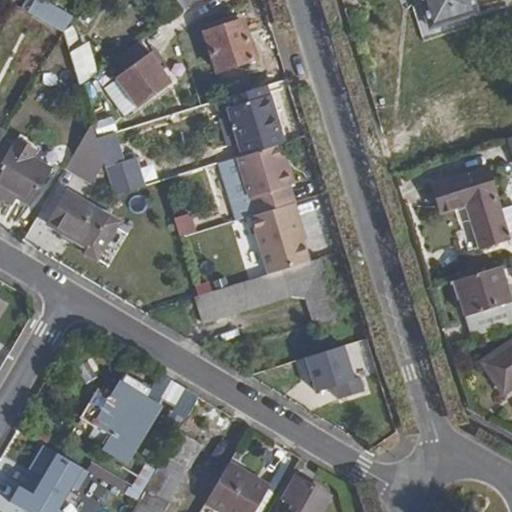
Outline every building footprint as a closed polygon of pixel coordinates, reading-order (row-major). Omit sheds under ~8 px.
[(25,0),(21,7),(26,10),(32,0),(25,0)] [(44,0),(32,0),(26,10),(63,32),(73,17),(44,0)] [(472,0),(420,0),(428,24),(476,10),(472,0)] [(215,71),(217,70),(251,59),(253,59),(241,21),(224,26),(223,20),(205,26),(207,31),(202,33),(215,71)] [(146,51),(139,40),(115,58),(122,68),(113,77),(133,104),(168,80),(154,61),(146,51)] [(67,50),(78,82),(99,76),(88,43),(67,50)] [(152,47),(146,51),(154,61),(160,58),(152,47)] [(251,59),(217,70),(220,80),(253,70),(251,59)] [(263,87),(225,99),(239,143),(276,132),(263,87)] [(496,124),(486,92),(437,106),(450,147),(476,139),(473,131),(496,124)] [(87,167),(99,149),(95,138),(88,111),(62,153),(87,167)] [(112,117),(94,121),(97,134),(115,130),(112,117)] [(242,156),(277,145),(280,144),(276,132),(239,143),(242,156)] [(99,149),(113,196),(140,188),(133,159),(121,162),(113,133),(95,138),(99,149)] [(15,195),(31,205),(61,156),(21,134),(0,168),(0,195),(10,202),(15,195)] [(255,215),(295,202),(288,182),(293,181),(289,164),(283,166),(281,157),(277,145),(242,156),(237,157),(255,215)] [(490,167),(435,182),(443,210),(467,203),(480,246),(510,238),(490,167)] [(63,190),(44,221),(85,245),(81,250),(97,260),(118,224),(63,190)] [(269,273),(309,261),(296,219),(300,218),(295,202),(255,215),(251,216),(269,273)] [(179,236),(197,230),(190,211),(172,218),(179,236)] [(85,245),(44,221),(41,227),(81,250),(85,245)] [(320,261),(194,298),(202,323),(294,297),(307,302),(314,326),(338,318),(320,261)] [(453,282),(472,340),(511,328),(506,313),(511,310),(499,267),(453,282)] [(362,377),(377,373),(369,338),(306,353),(318,403),(366,392),(362,377)] [(511,344),(484,364),(507,394),(511,390),(511,344)] [(159,408),(123,386),(97,428),(134,450),(159,408)] [(178,432),(137,500),(130,511),(161,511),(200,446),(178,432)] [(24,511),(66,511),(90,471),(41,444),(27,468),(42,476),(32,493),(18,485),(8,502),(24,511)] [(254,511),(268,488),(228,464),(206,502),(222,511),(254,511)] [(319,511),(328,497),(296,477),(281,500),(298,510),(297,511),(319,511)]
